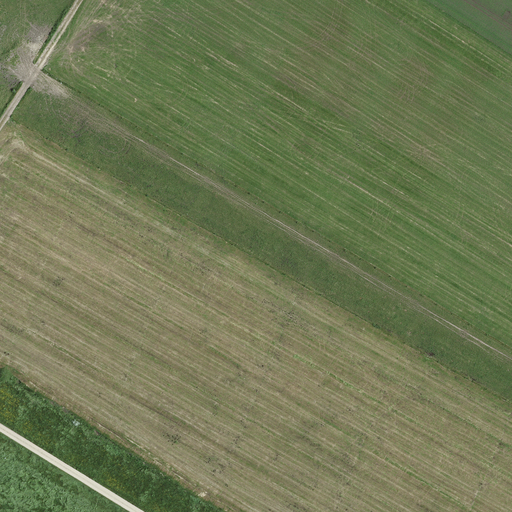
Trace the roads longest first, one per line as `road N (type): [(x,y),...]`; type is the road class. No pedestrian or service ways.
road 1 (track): [(135,511),(0,428)]
road 2 (track): [(0,121),(71,12)]
